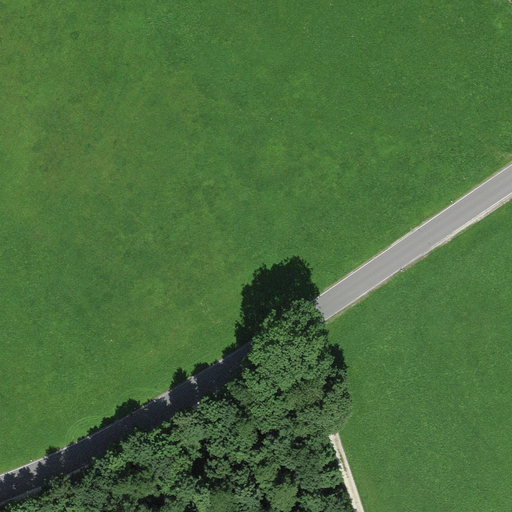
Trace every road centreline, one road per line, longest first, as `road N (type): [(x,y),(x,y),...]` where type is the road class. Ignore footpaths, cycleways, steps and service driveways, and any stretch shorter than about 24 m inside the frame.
road 1 (unclassified): [(511,180),(236,366),(107,440),(0,488)]
road 2 (track): [(358,511),(300,323)]
